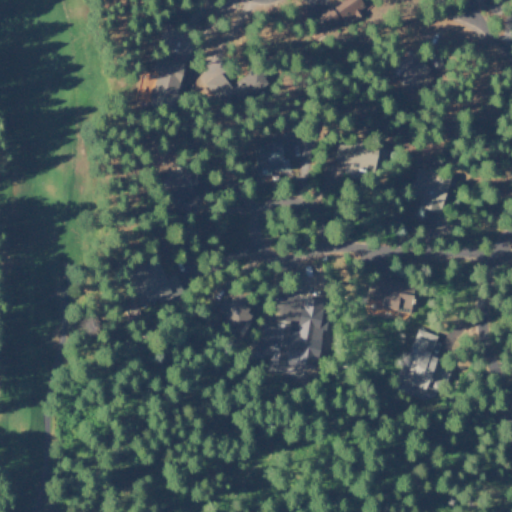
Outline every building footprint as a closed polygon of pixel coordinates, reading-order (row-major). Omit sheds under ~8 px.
[(361,9),(355,0),(333,0),(313,11),(323,29),(361,9)] [(185,61),(156,55),(152,77),(162,79),(159,93),(178,97),(185,61)] [(268,145),(254,146),(254,173),(286,172),(286,154),(287,154),(286,133),(268,133),(268,145)] [(200,179),(171,166),(164,181),(171,184),(165,198),(188,208),(200,179)] [(432,171),(414,168),(409,195),(418,197),(416,210),(439,215),(445,181),(431,179),(432,171)] [(138,304),(168,292),(154,258),(124,270),(138,304)] [(363,302),(407,309),(411,285),(367,278),(363,302)] [(215,306),(220,309),(215,318),(234,328),(237,321),(243,325),(250,310),(221,294),(215,306)] [(257,362),(301,369),(305,345),(316,347),(321,310),(297,306),(293,329),(272,325),(272,326),(263,325),(257,362)] [(398,379),(422,386),(435,344),(434,343),(436,335),(413,328),(398,379)]
